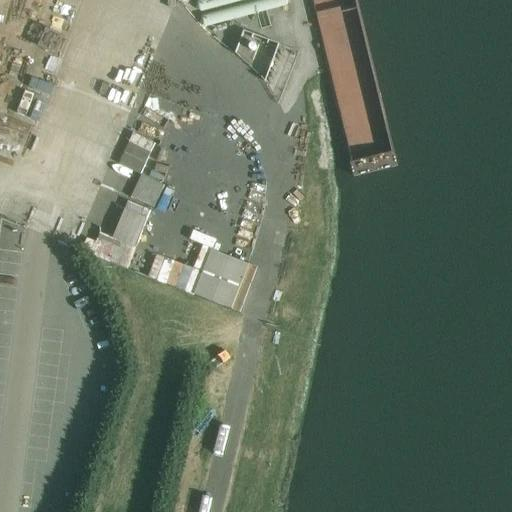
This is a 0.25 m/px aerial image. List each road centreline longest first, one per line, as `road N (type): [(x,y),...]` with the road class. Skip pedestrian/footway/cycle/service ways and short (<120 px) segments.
road 1 (unclassified): [(202,511),(272,178),(254,98),(238,71),(147,24)]
road 2 (unclassified): [(7,511),(39,209)]
road 3 (unknown): [(39,209),(107,50),(147,24),(135,0)]
